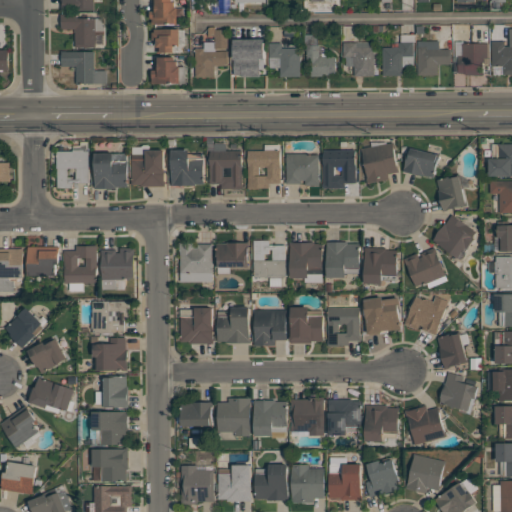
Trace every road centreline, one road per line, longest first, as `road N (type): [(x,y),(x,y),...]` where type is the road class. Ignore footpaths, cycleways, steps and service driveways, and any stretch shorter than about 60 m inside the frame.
road 1 (residential): [(0,217),(406,215)]
road 2 (tertiary): [(113,114),(478,111)]
road 3 (residential): [(154,216),(162,511)]
road 4 (residential): [(158,373),(405,373)]
road 5 (residential): [(31,0),(34,217)]
